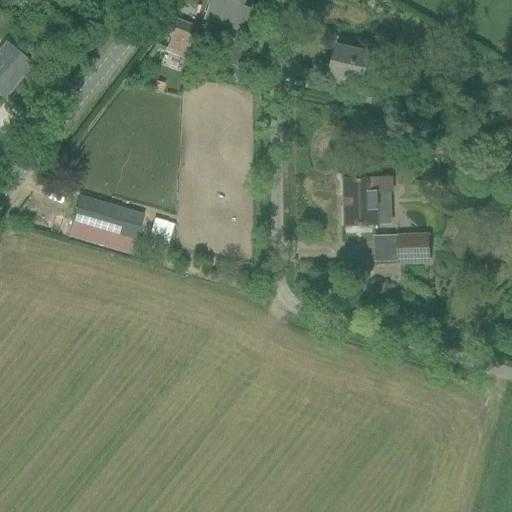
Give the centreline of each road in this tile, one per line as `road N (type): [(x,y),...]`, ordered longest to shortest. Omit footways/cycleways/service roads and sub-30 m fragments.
road 1 (unclassified): [(511,374),(292,307),(281,295),(277,0)]
road 2 (unclassified): [(0,195),(162,0)]
